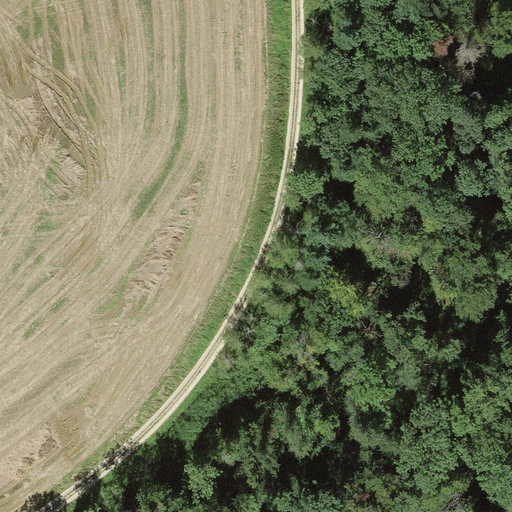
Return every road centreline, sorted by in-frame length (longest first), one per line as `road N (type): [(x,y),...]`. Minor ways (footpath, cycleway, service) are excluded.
road 1 (track): [(41,511),(193,384),(221,343),(267,244),(283,181),(299,39),(295,0)]
road 2 (track): [(221,343),(309,240),(353,149),(371,26)]
